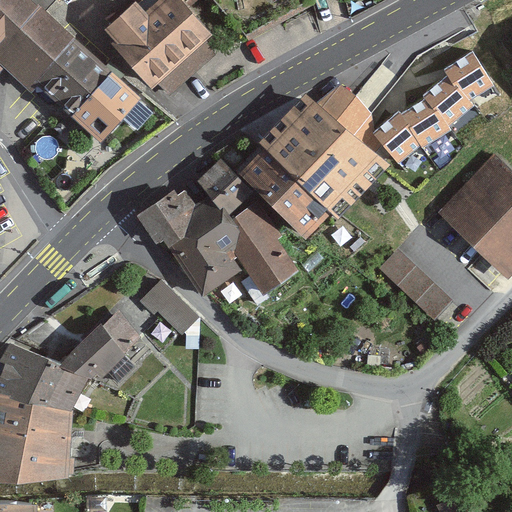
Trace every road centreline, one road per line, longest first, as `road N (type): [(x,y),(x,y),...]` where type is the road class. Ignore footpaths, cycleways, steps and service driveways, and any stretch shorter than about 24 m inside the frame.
road 1 (residential): [(109,208),(130,241),(229,335),(306,372),(391,392),(427,383),(511,294)]
road 2 (primary): [(436,0),(228,115),(109,208)]
road 3 (residential): [(69,247),(0,148)]
